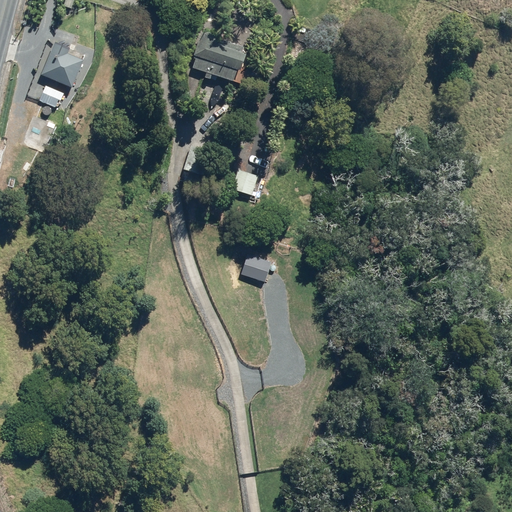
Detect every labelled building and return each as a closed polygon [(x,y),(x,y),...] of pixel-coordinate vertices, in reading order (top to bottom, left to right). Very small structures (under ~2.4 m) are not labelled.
[(198,59),(195,69),(209,73),(207,78),(217,81),(218,76),(237,82),(240,70),(244,72),(250,55),(220,45),(222,39),(204,33),(196,59),(198,59)] [(58,43),(44,75),(75,88),(86,61),(70,54),(73,49),(58,43)] [(65,95),(47,87),(41,100),(59,108),(65,95)] [(57,126),(33,116),(23,140),(47,150),(57,126)] [(207,151),(192,146),(185,169),(199,173),(207,151)] [(251,174),(243,171),(237,191),(253,196),(259,176),(251,174)] [(273,262),(248,254),(242,274),(266,282),(273,262)]
